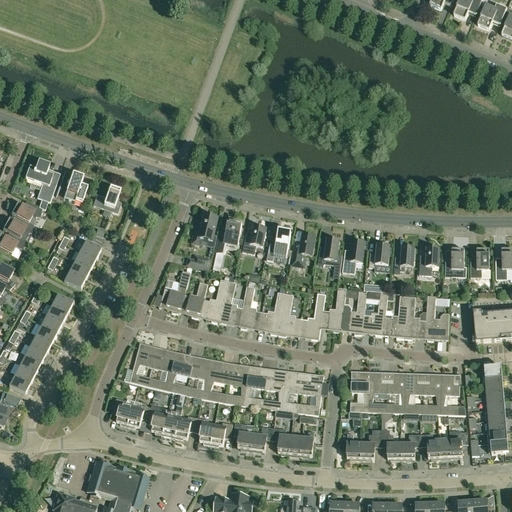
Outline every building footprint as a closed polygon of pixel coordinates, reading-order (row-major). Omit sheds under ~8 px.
[(432,0),(430,7),(441,12),(445,4),(452,7),(455,0),(432,0)] [(460,0),(454,17),(465,22),(469,14),(476,17),(483,1),(482,0),(460,0)] [(486,7),(478,27),(489,32),(493,24),(500,27),(507,11),(493,5),(491,10),(486,7)] [(511,18),(510,18),(502,37),(511,41),(511,18)] [(45,212),(47,206),(48,204),(49,204),(56,187),(50,185),(53,177),(47,174),(49,167),(38,163),(35,171),(29,168),(25,180),(32,182),(42,186),(40,192),(37,200),(41,202),(41,203),(39,209),(45,212)] [(61,184),(56,198),(74,204),(75,201),(82,203),(88,188),(81,186),(83,179),(72,175),(68,186),(61,184)] [(97,196),(93,208),(117,216),(121,204),(117,203),(120,191),(110,188),(106,199),(97,196)] [(28,225),(28,224),(32,218),(40,219),(42,211),(30,205),(27,210),(17,205),(16,206),(13,206),(11,214),(12,214),(11,216),(22,221),(28,225)] [(218,238),(214,237),(218,220),(216,220),(215,217),(212,216),(209,216),(207,218),(205,217),(203,227),(197,225),(193,245),(215,250),(218,238)] [(28,225),(22,221),(19,226),(9,221),(8,222),(5,222),(3,229),(4,230),(3,232),(13,237),(20,241),(20,240),(23,233),(31,235),(33,227),(28,224),(28,225)] [(232,224),(230,223),(227,236),(221,235),(217,254),(224,256),(229,247),(231,248),(233,248),(235,248),(237,248),(242,226),(240,225),(238,224),(236,223),(234,223),(232,224)] [(267,231),(254,228),(251,243),(245,242),(242,254),(255,257),(256,248),(263,249),(267,231)] [(97,231),(95,237),(102,240),(104,233),(97,231)] [(270,244),(267,262),(273,263),(275,256),(287,258),(290,239),(290,237),(279,234),(278,237),(278,236),(276,245),(270,244)] [(0,250),(11,256),(18,260),(23,251),(25,243),(20,240),(20,241),(13,237),(10,242),(0,237),(0,236),(0,250)] [(294,252),(292,267),(304,270),(306,258),(312,259),(316,239),(311,239),(310,237),(306,236),(304,238),(303,237),(302,245),(296,244),(294,252)] [(320,253),(318,268),(323,269),(323,266),(341,269),(343,257),(338,257),(340,243),(337,242),(334,239),(330,241),(327,241),(325,253),(320,253)] [(80,253),(96,262),(101,252),(85,243),(80,253)] [(344,259),(342,275),(355,276),(356,265),(363,265),(365,246),(352,244),(350,260),(344,259)] [(390,248),(388,248),(388,245),(380,244),(380,247),(377,247),(376,255),(370,255),(369,269),(375,270),(375,267),(388,268),(390,248)] [(420,265),(419,277),(432,278),(432,269),(439,270),(440,251),(436,251),(436,249),(430,248),(430,250),(427,250),(426,265),(420,265)] [(395,262),(394,276),(400,277),(400,273),(405,274),(405,269),(413,270),(415,250),(402,249),(401,262),(395,262)] [(452,260),(445,260),(445,279),(466,280),(467,269),(464,269),(464,251),(460,251),(460,249),(456,249),(456,251),(452,251),(452,260)] [(502,263),(496,263),(496,282),(507,282),(507,272),(511,271),(511,251),(510,251),(510,249),(506,249),(506,251),(502,251),(502,263)] [(490,272),(489,272),(489,251),(485,251),(485,250),(481,250),(481,251),(477,251),(477,260),(471,260),(470,280),(490,280),(490,272)] [(90,272),(96,262),(80,253),(75,263),(90,272)] [(187,267),(201,270),(208,272),(210,262),(198,259),(197,263),(189,261),(187,267)] [(85,282),(90,272),(75,263),(69,273),(85,282)] [(222,266),(215,265),(213,271),(220,273),(222,266)] [(0,286),(5,289),(4,290),(9,292),(15,286),(9,280),(13,273),(0,266),(0,280),(1,281),(0,281),(0,286)] [(80,292),(85,282),(69,273),(64,283),(63,284),(81,293),(80,292)] [(185,297),(191,276),(186,274),(183,273),(178,292),(172,291),(171,293),(165,292),(160,310),(172,313),(172,315),(179,316),(185,297)] [(255,276),(249,275),(248,282),(260,284),(261,277),(255,276)] [(219,324),(229,283),(221,282),(216,302),(210,301),(210,303),(204,302),(200,320),(206,321),(212,323),(211,324),(217,325),(218,324),(219,324)] [(243,311),(242,311),(237,309),(237,307),(231,306),(236,285),(229,283),(219,324),(233,327),(239,329),(243,311)] [(204,302),(208,287),(200,285),(197,298),(191,296),(190,299),(185,297),(179,316),(180,316),(180,315),(192,318),(192,319),(198,321),(198,319),(200,320),(204,302)] [(259,333),(262,314),(256,313),(257,311),(251,310),(255,290),(247,289),(242,311),(243,311),(239,329),(241,329),(241,330),(247,332),(247,330),(259,333)] [(349,308),(345,307),(346,291),(338,290),(336,312),(330,311),(329,313),(324,313),(323,313),(321,331),(334,332),(333,334),(340,334),(340,333),(342,333),(343,315),(350,316),(351,313),(351,311),(349,308)] [(388,295),(380,294),(367,293),(367,295),(367,300),(379,301),(378,316),(372,315),(371,318),(365,317),(362,337),(363,337),(363,336),(383,338),(385,319),(386,320),(386,314),(388,295)] [(365,317),(367,300),(367,295),(359,294),(357,314),(351,313),(350,316),(343,315),(342,333),(354,335),(354,337),(362,337),(365,317)] [(278,337),(286,296),(285,296),(280,295),(278,295),(275,314),(268,313),(268,315),(262,314),(259,333),(270,335),(270,336),(278,337)] [(52,308),(67,316),(72,306),(74,307),(75,306),(57,296),(56,297),(57,297),(52,308)] [(299,339),(302,321),(296,320),(296,318),(290,317),(293,297),(286,296),(278,337),(286,339),(286,337),(292,339),(299,339)] [(323,313),(324,313),(326,297),(318,296),(314,321),(308,320),(308,322),(302,321),(299,339),(319,342),(321,331),(323,313)] [(473,305),(511,303),(511,297),(472,300),(473,305)] [(404,341),(408,299),(400,298),(398,318),(392,317),(390,314),(386,314),(386,320),(385,319),(383,338),(390,339),(396,339),(396,340),(404,341)] [(435,321),(436,299),(428,298),(427,315),(426,323),(425,341),(427,341),(427,343),(433,343),(433,342),(448,343),(449,316),(444,316),(441,318),(441,321),(435,321)] [(420,317),(420,320),(414,319),(416,300),(408,299),(404,341),(412,342),(412,340),(419,341),(425,341),(426,323),(427,315),(423,315),(420,317)] [(27,320),(30,315),(33,310),(29,308),(23,318),(27,320)] [(62,326),(67,316),(52,308),(46,318),(62,326)] [(511,314),(482,317),(482,313),(473,314),(476,345),(511,341),(511,314)] [(22,330),(27,320),(23,318),(17,327),(22,330)] [(56,336),(62,326),(46,318),(41,328),(56,336)] [(11,329),(4,324),(1,328),(9,333),(11,329)] [(51,346),(56,336),(41,328),(36,338),(51,346)] [(46,356),(51,346),(36,338),(30,348),(46,356)] [(154,370),(156,360),(149,359),(152,348),(140,345),(130,384),(149,389),(151,380),(136,376),(140,367),(154,370)] [(41,366),(46,356),(30,348),(25,358),(41,366)] [(168,393),(177,354),(165,352),(163,362),(156,360),(154,370),(167,374),(166,384),(151,380),(149,389),(168,393)] [(190,379),(193,369),(186,367),(188,357),(177,354),(168,393),(186,398),(188,389),(173,385),(177,376),(190,379)] [(35,376),(41,366),(25,358),(20,368),(35,376)] [(206,401),(213,362),(202,360),(199,370),(193,369),(190,379),(204,382),(204,392),(188,389),(186,398),(206,401)] [(228,386),(230,376),(223,375),(224,364),(213,362),(206,401),(225,405),(226,396),(211,393),(214,384),(226,386),(228,386)] [(244,408),(250,368),(238,367),(237,377),(230,376),(228,386),(242,388),(242,398),(226,396),(225,405),(244,408)] [(30,386),(35,376),(20,368),(14,378),(30,386)] [(265,392),(267,381),(260,380),(261,370),(250,368),(244,408),(263,411),(264,402),(249,399),(252,390),(265,392)] [(483,381),(502,379),(501,368),(484,369),(484,371),(482,371),(483,381)] [(282,413),(287,373),(275,372),(274,382),(267,381),(265,392),(279,393),(279,403),(264,402),(263,411),(282,413)] [(302,396),(304,386),(297,385),(298,375),(287,373),(282,413),(300,415),(301,406),(286,404),(289,395),(302,396)] [(369,414),(370,374),(358,374),(358,384),(351,384),(351,395),(364,395),(365,405),(351,405),(350,414),(362,414),(369,414)] [(387,396),(388,385),(381,385),(382,375),(370,374),(369,414),(387,415),(387,406),(373,405),(374,395),(387,396)] [(405,416),(406,376),(394,375),(394,386),(388,385),(387,396),(400,396),(401,406),(387,406),(387,415),(405,416)] [(301,406),(300,415),(319,418),(324,378),(312,376),(311,387),(304,386),(302,396),(316,398),(316,408),(301,406)] [(423,397),(424,387),(417,386),(418,376),(406,376),(405,416),(422,416),(423,416),(423,407),(409,407),(410,397),(421,397),(423,397)] [(441,417),(442,377),(430,376),(430,387),(424,387),(423,397),(436,397),(437,407),(423,407),(423,416),(428,416),(441,417)] [(442,377),(441,417),(466,418),(465,408),(445,408),(446,398),(460,398),(460,388),(453,388),(454,377),(442,377)] [(25,396),(30,386),(14,378),(9,388),(25,396)] [(484,392),(503,390),(502,379),(483,381),(484,392)] [(485,402),(504,401),(503,390),(484,392),(485,402)] [(0,429),(3,430),(4,430),(3,430),(9,412),(10,407),(16,409),(20,402),(20,401),(2,394),(0,401),(0,429)] [(128,401),(127,403),(123,402),(117,400),(112,414),(119,416),(117,424),(121,425),(120,427),(128,429),(133,409),(134,403),(128,401)] [(485,413),(505,412),(504,401),(485,402),(485,413)] [(148,424),(151,410),(141,407),(140,411),(133,409),(128,429),(135,431),(136,429),(140,430),(142,422),(148,424)] [(163,438),(169,412),(152,408),(151,410),(148,424),(153,425),(152,433),(156,434),(155,436),(163,438)] [(181,416),(181,417),(183,409),(177,408),(176,413),(169,412),(163,438),(170,440),(171,438),(176,439),(175,441),(176,441),(181,416)] [(486,424),(505,422),(505,412),(485,413),(486,424)] [(180,421),(181,417),(181,416),(176,441),(183,442),(184,441),(188,441),(189,434),(195,435),(198,420),(193,419),(188,418),(187,422),(180,421)] [(304,418),(304,425),(316,426),(317,420),(304,418)] [(211,448),(215,428),(207,426),(208,422),(198,420),(195,435),(201,436),(200,444),(204,444),(203,446),(211,448)] [(487,435),(506,433),(505,422),(486,424),(487,435)] [(215,428),(211,448),(219,449),(219,447),(223,448),(225,440),(231,441),(233,426),(223,425),(222,429),(215,428)] [(255,428),(247,427),(235,425),(233,438),(239,439),(238,450),(241,451),(240,452),(251,454),(254,437),(255,428)] [(273,443),(274,431),(262,429),(261,438),(254,437),(251,454),(262,455),(262,454),(265,454),(267,442),(273,443)] [(290,458),(292,438),(286,438),(286,432),(274,431),(273,443),(279,444),(278,456),(281,456),(281,458),(290,458)] [(393,437),(390,437),(390,432),(385,432),(381,432),(381,437),(381,450),(387,450),(388,462),(390,462),(390,463),(401,463),(401,446),(393,446),(393,437)] [(488,445),(507,444),(506,433),(487,435),(488,445)] [(302,439),(300,459),(309,460),(309,458),(312,459),(314,434),(309,434),(308,440),(302,439)] [(450,441),(451,461),(460,461),(460,459),(462,459),(462,447),(468,447),(467,434),(455,435),(455,441),(450,441)] [(361,463),(361,446),(353,445),(354,436),(348,436),(347,461),(350,461),(350,463),(361,463)] [(440,462),(439,442),(433,442),(433,436),(421,437),(421,449),(428,449),(428,461),(431,461),(431,462),(440,462)] [(381,450),(381,437),(369,437),(369,446),(361,446),(361,463),(372,463),(372,461),(374,461),(375,450),(381,450)] [(415,449),(421,449),(421,437),(409,437),(409,446),(401,446),(401,463),(412,463),(412,461),(415,461),(415,449)] [(300,459),(302,439),(292,438),(290,458),(300,459)] [(440,462),(451,461),(450,441),(439,442),(440,462)] [(507,444),(488,445),(489,455),(492,455),(492,457),(508,455),(507,444)] [(113,503),(123,470),(116,468),(116,469),(110,467),(110,466),(100,463),(100,465),(96,464),(92,476),(91,475),(91,476),(90,476),(88,483),(89,483),(89,484),(90,484),(87,494),(91,495),(90,497),(100,500),(100,499),(111,502),(113,503)] [(134,511),(135,511),(140,511),(144,497),(146,497),(145,493),(149,480),(145,479),(146,477),(136,474),(135,475),(129,473),(130,472),(123,470),(113,503),(111,502),(108,511),(103,510),(102,511),(134,511)] [(77,505),(77,502),(75,501),(75,500),(58,494),(52,511),(53,511),(71,511),(74,504),(77,505)] [(232,502),(224,501),(216,499),(214,511),(251,511),(253,504),(248,503),(249,498),(233,496),(232,502)] [(71,511),(74,511),(94,511),(96,507),(77,502),(77,505),(74,504),(71,511)] [(494,511),(495,510),(488,510),(487,502),(473,503),(473,511),(494,511)] [(305,511),(301,511),(301,504),(286,503),(285,510),(283,510),(282,511),(281,511),(311,511),(312,510),(307,510),(305,511)] [(473,511),(473,503),(458,504),(458,511),(473,511)]
